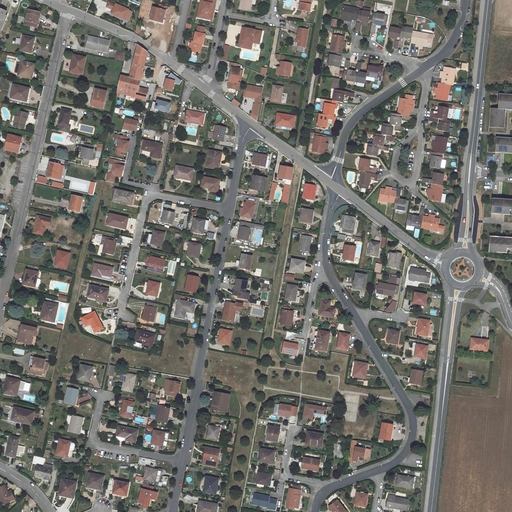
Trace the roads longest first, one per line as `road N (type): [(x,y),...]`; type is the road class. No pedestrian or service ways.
road 1 (residential): [(335,186),(328,273),(413,424),(396,460),(323,490),(315,511)]
road 2 (residential): [(68,9),(0,311)]
road 3 (residential): [(180,460),(228,209)]
road 4 (residential): [(228,209),(151,196),(119,315)]
road 5 (secondary): [(470,161),(488,0)]
road 6 (residential): [(419,70),(357,114),(344,132),(335,186)]
road 7 (secondary): [(430,511),(446,361)]
road 8 (residential): [(180,460),(90,443),(101,395)]
road 9 (residential): [(418,128),(398,148),(393,171),(413,185),(421,137)]
